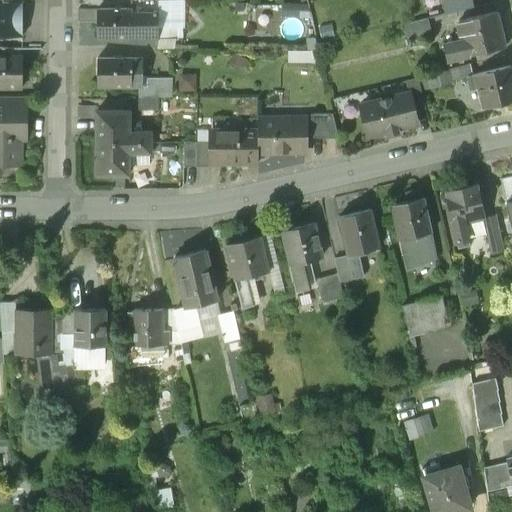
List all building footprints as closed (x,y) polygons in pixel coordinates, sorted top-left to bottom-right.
[(0,0),(0,34),(21,35),(21,0),(0,0)] [(472,7),(470,0),(449,0),(444,1),(447,13),(472,7)] [(95,18),(95,11),(95,7),(78,7),(78,18),(95,18)] [(129,11),(95,11),(95,18),(95,41),(129,41),(129,15),(129,11)] [(496,12),(459,20),(463,39),(443,44),(446,60),(504,46),(496,12)] [(151,15),(129,15),(129,41),(156,42),(156,29),(156,15),(154,15),(154,14),(151,14),(151,15)] [(438,28),(435,16),(403,23),(406,35),(438,28)] [(172,30),(156,29),(156,42),(172,42),(172,30)] [(21,56),(0,55),(0,84),(21,85),(21,56)] [(130,60),(96,60),(96,87),(130,87),(130,60)] [(141,60),(130,60),(130,87),(140,87),(141,87),(141,73),(141,60)] [(469,62),(447,68),(448,69),(427,74),(430,87),(451,82),(450,80),(467,76),(472,74),(469,62)] [(472,74),(467,76),(470,90),(477,88),(482,109),(498,105),(497,103),(511,99),(511,76),(509,65),(472,74)] [(158,73),(141,73),(141,87),(140,87),(140,97),(158,97),(158,73)] [(418,78),(405,81),(408,92),(409,92),(413,109),(424,106),(418,78)] [(408,92),(360,104),(367,134),(383,131),(384,134),(401,131),(400,127),(416,123),(413,109),(409,92),(408,92)] [(26,138),(26,95),(0,94),(0,163),(5,164),(20,164),(20,138),(26,138)] [(162,97),(158,97),(140,97),(128,97),(128,110),(128,112),(162,112),(162,97)] [(128,110),(96,110),(95,142),(128,142),(128,131),(128,112),(128,110)] [(331,112),(310,112),(310,137),(337,137),(331,112)] [(285,118),(258,118),(258,130),(258,151),(304,151),(304,127),(285,127),(285,118)] [(258,130),(211,130),(211,142),(210,162),(212,162),(257,162),(258,151),(258,130)] [(150,142),(150,131),(128,131),(128,142),(150,142)] [(197,141),(184,142),(184,165),(196,166),(197,141)] [(211,142),(197,141),(196,166),(212,166),(212,162),(210,162),(211,142)] [(128,152),(128,142),(95,142),(95,174),(127,174),(128,152)] [(149,152),(150,142),(128,142),(128,152),(149,152)] [(20,164),(5,164),(5,168),(0,167),(0,182),(21,183),(21,164),(20,164)] [(511,175),(499,179),(505,202),(511,200),(511,175)] [(476,185),(445,192),(458,248),(469,246),(467,239),(463,222),(483,218),(476,185)] [(421,188),(405,192),(406,198),(390,202),(399,238),(404,236),(411,267),(427,260),(432,243),(429,230),(432,230),(421,188)] [(371,209),(339,216),(348,252),(349,252),(354,276),(364,274),(358,250),(379,245),(371,209)] [(483,218),(463,222),(467,239),(485,235),(482,222),(484,222),(483,218)] [(496,219),(484,222),(482,222),(485,235),(490,253),(504,250),(496,219)] [(314,222),(282,229),(296,290),(309,287),(303,260),(322,255),(314,222)] [(243,240),(227,244),(235,278),(246,275),(268,270),(260,234),(242,238),(243,240)] [(205,249),(173,256),(185,306),(191,305),(192,309),(195,308),(199,325),(202,334),(222,330),(218,316),(220,315),(205,249)] [(349,252),(348,252),(333,256),(337,273),(339,280),(354,276),(349,252)] [(339,280),(337,273),(319,277),(325,307),(344,303),(339,280)] [(246,275),(235,278),(242,307),(253,304),(246,275)] [(441,294),(401,303),(408,335),(448,326),(448,324),(450,323),(449,321),(447,321),(441,294)] [(0,300),(0,319),(0,327),(14,327),(14,307),(17,307),(17,301),(0,300)] [(185,306),(173,309),(178,330),(199,325),(195,308),(192,309),(191,305),(185,306)] [(74,336),(75,307),(57,306),(61,335),(74,336)] [(17,307),(14,307),(14,327),(13,352),(50,352),(51,307),(17,307)] [(105,307),(75,307),(74,336),(74,343),(91,343),(104,343),(105,307)] [(173,307),(162,308),(161,330),(167,330),(167,343),(180,343),(180,339),(178,330),(173,309),(173,307)] [(162,308),(127,308),(127,322),(133,322),(133,342),(133,343),(141,343),(167,343),(167,330),(161,330),(162,308)] [(220,315),(218,316),(222,330),(224,340),(238,336),(233,312),(220,315)] [(199,325),(178,330),(180,339),(202,334),(199,325)] [(2,351),(13,352),(14,327),(0,327),(1,336),(2,351)] [(133,343),(133,342),(122,342),(127,366),(143,365),(141,343),(133,343)] [(91,343),(74,343),(74,361),(91,361),(91,343)] [(64,360),(42,362),(46,392),(68,389),(64,360)] [(494,377),(471,382),(473,394),(496,389),(497,388),(494,377)] [(496,389),(473,394),(474,406),(498,401),(499,400),(496,389)] [(498,401),(474,406),(476,418),(499,413),(500,412),(498,401)] [(499,413),(476,418),(478,430),(502,424),(499,413)] [(428,414),(414,419),(418,435),(432,431),(428,414)] [(290,438),(268,443),(276,470),(297,465),(290,438)] [(511,483),(507,460),(494,463),(500,487),(511,483)] [(440,462),(421,467),(433,511),(446,511),(468,506),(457,466),(442,471),(440,462)] [(500,487),(494,463),(483,466),(486,490),(500,487)]
